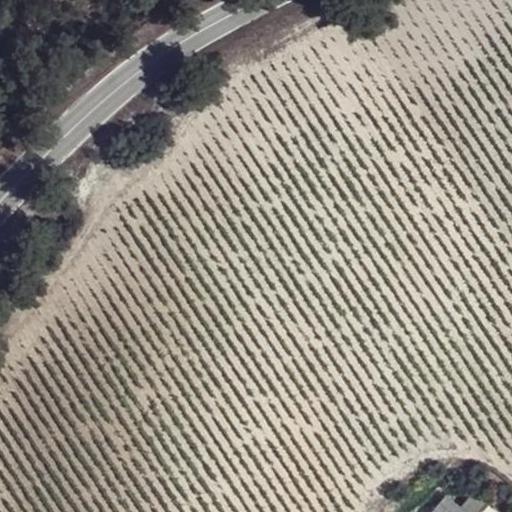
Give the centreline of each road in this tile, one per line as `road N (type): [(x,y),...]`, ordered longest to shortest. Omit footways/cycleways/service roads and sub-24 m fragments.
road 1 (tertiary): [(0,194),(118,86),(267,0)]
road 2 (track): [(367,511),(374,492),(428,453),(457,449),(511,478)]
